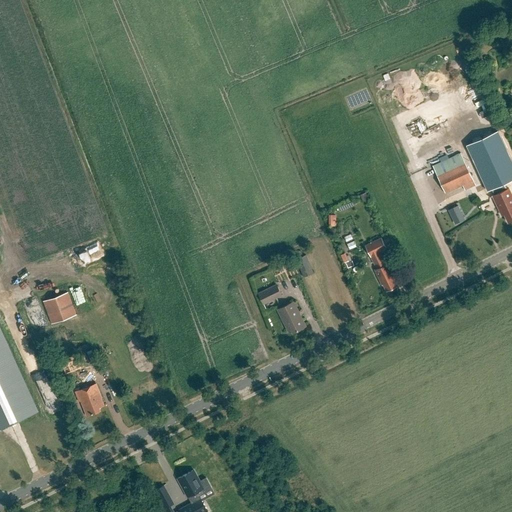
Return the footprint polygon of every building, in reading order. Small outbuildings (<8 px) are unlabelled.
[(511,195),(509,188),(511,187),(511,161),(501,137),(469,152),(490,197),(494,195),(498,203),(499,203),(505,214),(506,213),(510,221),(511,219),(511,195)] [(474,181),(465,162),(460,153),(433,166),(446,194),(474,181)] [(465,220),(458,206),(448,210),(455,225),(465,220)] [(387,264),(381,252),(387,249),(382,238),(365,246),(371,256),(377,269),(375,270),(382,285),(383,285),(386,291),(398,286),(387,264)] [(307,255),(296,259),(304,277),(314,273),(307,255)] [(263,305),(282,296),(276,284),(257,293),(263,305)] [(44,301),(52,324),(76,315),(68,292),(44,301)] [(294,302),(278,310),(288,332),(291,330),(293,333),(306,326),(294,302)] [(7,320),(11,327),(23,322),(19,314),(7,320)] [(0,429),(38,412),(0,328),(0,429)] [(101,411),(99,408),(104,406),(101,399),(102,398),(96,384),(75,392),(79,401),(81,401),(87,416),(101,411)] [(179,510),(180,511),(204,511),(207,511),(199,495),(211,488),(206,478),(200,482),(193,470),(178,479),(188,497),(190,496),(194,502),(179,510)]
